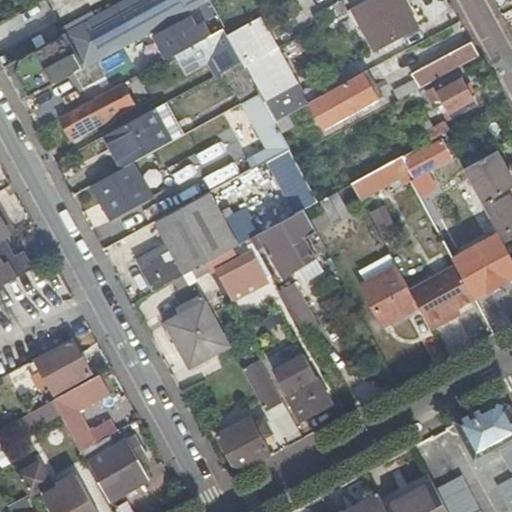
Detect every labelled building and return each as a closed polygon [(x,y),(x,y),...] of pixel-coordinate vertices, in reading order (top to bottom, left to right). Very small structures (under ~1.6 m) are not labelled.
[(207,1),(206,0),(126,0),(7,65),(26,101),(76,73),(98,61),(123,47),(140,38),(202,4),(207,1)] [(208,0),(207,0),(207,1),(202,4),(206,9),(212,5),(208,0)] [(417,28),(401,0),(367,0),(352,8),(375,50),(417,28)] [(321,25),(348,11),(343,2),(316,16),(321,25)] [(225,28),(215,11),(208,15),(218,32),(222,29),(225,28)] [(278,48),(262,17),(226,36),(228,40),(240,62),(243,67),(278,48)] [(154,37),(167,59),(196,44),(201,41),(189,18),(154,37)] [(228,40),(226,36),(222,29),(218,32),(201,41),(196,44),(201,54),(228,40)] [(144,48),(140,38),(123,47),(128,56),(144,48)] [(206,63),(213,76),(223,71),(240,62),(228,40),(201,54),(196,44),(174,56),(184,75),(206,63)] [(477,56),(470,42),(412,74),(414,79),(392,91),(396,100),(477,56)] [(286,115),(307,103),(278,48),(243,67),(252,84),(258,94),(273,122),(286,115)] [(98,61),(76,73),(83,87),(104,76),(98,61)] [(243,67),(240,62),(223,71),(235,93),(252,84),(243,67)] [(451,118),(474,105),(468,93),(464,85),(457,73),(425,91),(437,113),(441,111),(446,120),(451,118)] [(376,102),(361,75),(310,102),(324,130),(376,102)] [(238,98),(241,103),(258,94),(252,84),(235,93),(238,98)] [(121,85),(56,120),(68,141),(132,105),(121,85)] [(252,170),(288,150),(279,132),(273,122),(258,94),(241,103),(266,149),(247,160),(252,170)] [(456,127),(480,115),(474,105),(451,118),(456,127)] [(104,136),(122,169),(135,162),(170,143),(152,109),(104,136)] [(291,126),(286,115),(273,122),(279,132),(291,126)] [(443,135),(448,132),(443,122),(426,131),(431,141),(443,135)] [(99,139),(117,171),(122,169),(104,136),(99,139)] [(352,185),(360,200),(399,178),(402,184),(449,158),(440,141),(427,149),(425,144),(352,185)] [(497,234),(502,244),(511,238),(511,203),(505,191),(511,187),(511,183),(495,153),(462,171),(467,179),(496,232),(497,235),(497,234)] [(156,200),(135,162),(122,169),(117,171),(91,187),(110,224),(156,200)] [(478,242),(496,232),(467,179),(449,189),(478,242)] [(337,193),(322,201),(335,226),(350,217),(337,193)] [(230,251),(247,242),(236,222),(226,227),(223,220),(208,194),(155,223),(166,243),(173,257),(142,274),(153,293),(206,264),(230,251)] [(0,210),(0,242),(4,240),(9,237),(2,225),(7,222),(0,210)] [(308,220),(303,211),(251,240),(256,249),(264,244),(282,274),(293,267),(295,269),(314,258),(296,227),(308,220)] [(232,215),(223,220),(226,227),(236,222),(232,215)] [(9,237),(14,235),(7,222),(2,225),(9,237)] [(473,300),(511,278),(511,261),(502,244),(497,234),(497,235),(451,259),(455,266),(473,300)] [(0,287),(33,269),(23,253),(14,258),(4,240),(0,242),(0,287)] [(136,260),(142,274),(173,257),(166,243),(136,260)] [(206,264),(211,273),(216,271),(235,261),(230,251),(206,264)] [(235,261),(216,271),(230,297),(264,278),(251,252),(235,261)] [(455,266),(409,291),(418,307),(431,330),(446,322),(443,316),(456,309),(474,300),(473,300),(455,266)] [(383,326),(418,307),(409,291),(396,268),(362,288),(383,326)] [(43,294),(36,282),(1,301),(9,315),(43,294)] [(279,293),(302,336),(316,328),(293,285),(279,293)] [(202,304),(165,324),(188,367),(225,347),(202,304)] [(459,315),(456,309),(443,316),(446,322),(459,315)] [(52,395),(90,374),(72,342),(35,363),(40,373),(32,378),(38,389),(46,385),(52,395)] [(273,373),(299,422),(330,406),(303,357),(273,373)] [(267,411),(281,403),(259,361),(244,369),(267,411)] [(106,394),(97,376),(53,401),(79,450),(97,440),(96,440),(92,432),(86,434),(85,431),(74,411),(106,394)] [(57,413),(51,402),(24,417),(29,428),(57,413)] [(487,453),(498,447),(511,439),(511,416),(507,407),(493,405),(456,425),(478,465),(490,458),(487,453)] [(246,470),(271,457),(262,440),(254,425),(249,417),(214,437),(230,465),(246,470)] [(23,419),(0,431),(0,432),(7,446),(18,440),(22,448),(35,442),(23,419)] [(254,425),(262,440),(270,435),(262,420),(254,425)] [(104,422),(85,431),(86,434),(92,432),(96,440),(110,433),(104,422)] [(107,453),(100,441),(78,453),(105,502),(148,479),(139,462),(146,457),(135,437),(107,453)] [(511,472),(511,439),(498,447),(511,472)] [(479,511),(460,478),(435,491),(446,511),(479,511)] [(511,480),(501,486),(511,505),(511,480)] [(386,511),(446,511),(435,491),(432,484),(385,508),(386,511)] [(93,511),(82,492),(64,502),(58,489),(43,496),(51,511),(93,511)] [(386,511),(385,508),(381,502),(363,511),(386,511)]
